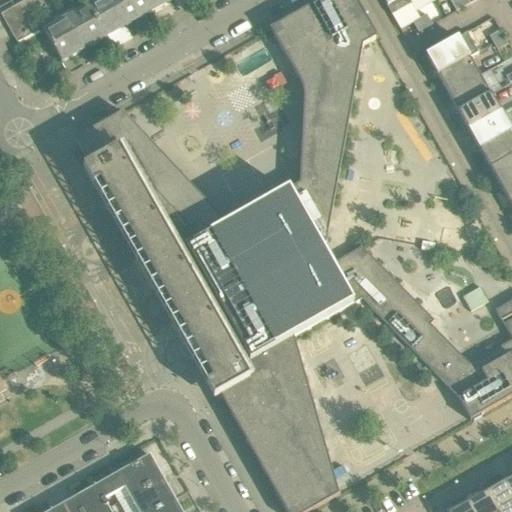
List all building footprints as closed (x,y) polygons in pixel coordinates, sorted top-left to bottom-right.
[(36,0),(28,0),(22,3),(28,14),(41,7),(36,0)] [(219,397),(223,403),(284,511),(311,511),(339,497),(326,451),(302,368),(293,340),(361,301),(457,399),(470,421),(511,397),(511,321),(503,326),(511,342),(489,355),(469,366),(430,326),(434,323),(384,272),(361,249),(330,267),(320,249),(326,245),(329,229),(362,47),(377,40),(354,0),(324,0),(268,32),(269,33),(270,32),(297,80),(299,83),(300,86),(302,90),(302,93),(303,96),(303,100),(303,103),(299,186),(227,227),(152,147),(123,116),(124,115),(123,114),(74,142),(89,167),(84,170),(95,188),(99,185),(186,338),(181,340),(192,359),(196,357),(211,383),(207,385),(215,399),(219,397)] [(112,0),(100,0),(87,8),(105,39),(127,27),(112,0)] [(140,0),(112,0),(127,27),(149,14),(140,0)] [(169,0),(140,0),(149,14),(171,2),(169,0)] [(382,0),(390,13),(392,17),(411,6),(409,2),(408,0),(382,0)] [(463,9),(457,0),(453,0),(450,2),(456,13),(463,9)] [(466,0),(457,0),(463,9),(470,5),(466,0)] [(1,16),(7,26),(28,14),(22,3),(15,7),(1,16)] [(87,8),(65,20),(83,52),(105,39),(87,8)] [(7,26),(13,36),(34,24),(28,14),(7,26)] [(426,16),(419,20),(425,30),(432,26),(426,16)] [(83,52),(65,20),(43,33),(61,64),(83,52)] [(425,30),(419,20),(412,24),(418,34),(425,30)] [(34,24),(13,36),(18,47),(40,35),(34,24)] [(489,38),(493,45),(503,39),(499,32),(489,38)] [(458,39),(425,57),(425,58),(429,64),(436,76),(436,77),(469,59),(477,54),(466,34),(458,39)] [(503,39),(493,45),(497,52),(507,46),(503,39)] [(469,59),(436,77),(437,78),(439,83),(447,95),(447,96),(479,77),(469,59)] [(286,85),(280,74),(273,78),(273,79),(278,88),(279,89),(286,85)] [(479,77),(447,96),(450,102),(457,114),(458,115),(490,96),(479,77)] [(270,92),(278,88),(273,79),(265,83),(270,92)] [(490,96),(458,115),(461,120),(468,133),(501,115),(490,96)] [(501,115),(468,133),(468,134),(471,139),(479,152),(511,133),(511,131),(511,133),(501,115)] [(511,133),(479,152),(479,153),(482,158),(489,170),(489,171),(511,158),(511,133)] [(511,158),(489,171),(490,172),(493,177),(500,189),(500,190),(511,182),(511,158)] [(511,182),(500,190),(503,195),(510,208),(511,209),(511,207),(511,182)] [(435,245),(422,243),(421,247),(421,251),(433,253),(434,250),(435,245)] [(462,299),(470,314),(488,303),(480,289),(462,299)] [(511,316),(511,302),(495,312),(501,323),(511,316)] [(125,490),(129,498),(162,479),(149,457),(96,488),(107,507),(108,507),(105,501),(125,490)] [(134,507),(137,511),(156,511),(174,502),(162,479),(129,498),(134,507)] [(511,511),(511,498),(504,485),(485,495),(494,511),(511,511)] [(109,511),(107,507),(96,488),(73,500),(80,511),(109,511)] [(494,511),(485,495),(467,506),(470,511),(494,511)] [(126,511),(134,507),(129,498),(117,505),(120,511),(126,511)] [(80,511),(73,500),(52,511),(80,511)] [(180,511),(174,502),(156,511),(180,511)]
